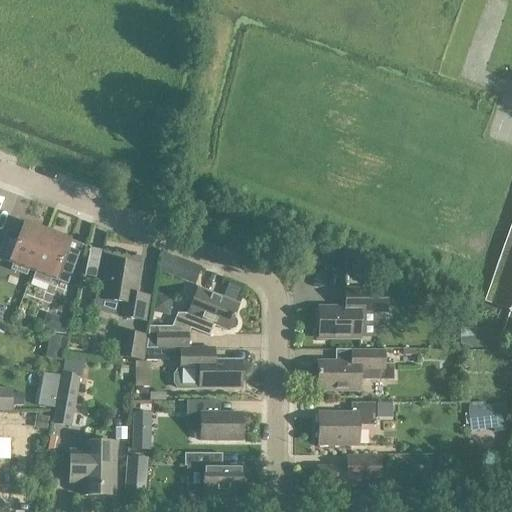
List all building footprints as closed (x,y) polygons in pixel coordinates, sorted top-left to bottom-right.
[(32,272),(47,232),(24,224),(17,241),(5,236),(0,248),(0,260),(12,265),(10,271),(26,277),(28,271),(32,272)] [(511,229),(486,302),(511,311),(511,313),(503,336),(511,339),(511,229)] [(70,241),(47,232),(32,272),(34,273),(32,280),(48,286),(51,280),(67,286),(76,263),(63,258),(70,241)] [(201,268),(177,259),(171,275),(194,284),(201,268)] [(103,301),(121,304),(119,319),(144,323),(148,298),(134,296),(138,267),(109,262),(103,301)] [(359,339),(358,315),(386,315),(386,289),(343,289),(343,310),(319,310),(319,340),(359,339)] [(214,326),(227,332),(237,305),(197,290),(188,315),(177,315),(172,328),(149,328),(146,351),(156,350),(179,350),(188,350),(188,334),(190,330),(209,337),(214,326)] [(50,330),(65,335),(70,322),(55,316),(50,330)] [(461,350),(499,350),(499,330),(461,329),(461,350)] [(119,331),(115,356),(142,360),(146,334),(119,331)] [(157,362),(156,350),(146,351),(146,363),(150,363),(157,362)] [(214,350),(188,350),(179,350),(179,370),(177,370),(173,377),(173,385),(176,392),(198,392),(198,390),(242,390),(242,362),(214,362),(214,350)] [(317,373),(317,378),(319,378),(319,392),(359,392),(359,382),(393,382),(393,365),(383,365),(383,352),(352,352),(352,364),(319,364),(319,373),(317,373)] [(61,375),(52,426),(71,429),(80,378),(61,375)] [(0,389),(0,412),(12,413),(12,390),(0,389)] [(186,427),(199,427),(200,443),(241,443),(241,415),(215,415),(215,403),(186,403),(186,427)] [(376,428),(376,420),(392,420),(392,404),(351,404),(351,415),(319,415),(319,446),(359,446),(359,428),(376,428)] [(479,431),(509,428),(507,405),(477,408),(479,431)] [(149,451),(150,430),(132,430),(132,451),(149,451)] [(16,431),(0,431),(0,453),(17,453),(16,431)] [(116,444),(82,444),(82,452),(70,452),(70,484),(82,485),(82,497),(116,497),(116,444)] [(204,494),(204,496),(241,495),(241,468),(217,468),(217,456),(185,457),(185,469),(186,469),(186,494),(204,494)] [(145,494),(148,460),(126,458),(124,492),(145,494)] [(319,499),(358,499),(358,483),(380,483),(380,459),(347,459),(347,471),(337,471),(337,469),(319,469),(319,499)] [(37,496),(22,496),(23,507),(37,506),(37,496)]
